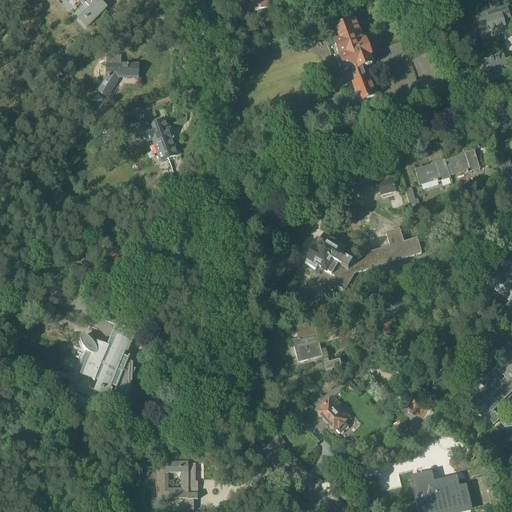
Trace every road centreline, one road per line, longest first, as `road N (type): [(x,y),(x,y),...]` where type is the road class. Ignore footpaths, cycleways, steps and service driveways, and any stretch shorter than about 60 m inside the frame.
road 1 (tertiary): [(330,511),(292,480),(259,428),(230,308),(216,189)]
road 2 (unclassified): [(216,189),(511,99)]
road 3 (tertiary): [(216,189),(193,0)]
